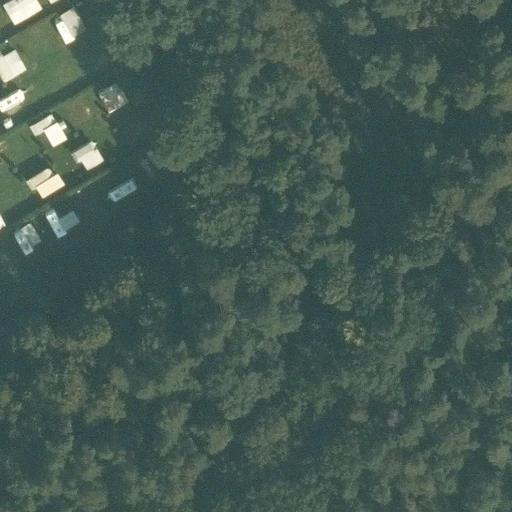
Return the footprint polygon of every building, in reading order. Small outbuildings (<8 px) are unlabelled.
[(15,23),(41,8),(36,0),(6,0),(3,2),(15,23)] [(47,0),(55,12),(73,0),(47,0)] [(54,15),(62,38),(93,27),(84,4),(54,15)] [(27,68),(15,44),(0,51),(0,71),(4,79),(27,68)] [(109,110),(129,99),(118,79),(98,91),(109,110)] [(31,122),(43,148),(66,138),(54,112),(31,122)] [(137,145),(153,135),(144,120),(128,129),(137,145)] [(73,150),(83,167),(103,157),(93,139),(73,150)] [(1,143),(0,142),(0,166),(10,161),(1,143)] [(28,176),(38,196),(63,184),(53,164),(28,176)] [(58,234),(80,221),(72,206),(49,218),(58,234)] [(0,228),(9,223),(0,209),(0,228)] [(24,250),(42,241),(31,221),(14,231),(24,250)]
